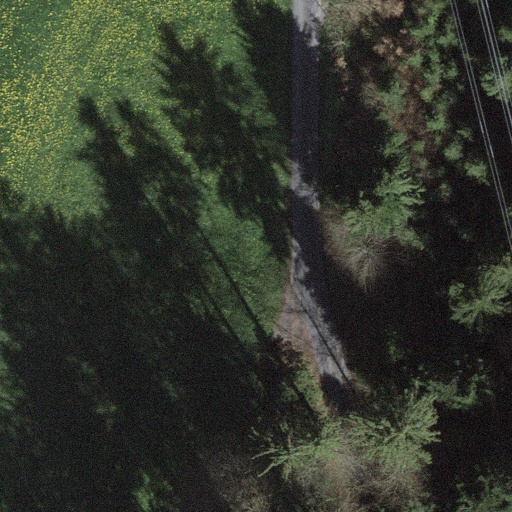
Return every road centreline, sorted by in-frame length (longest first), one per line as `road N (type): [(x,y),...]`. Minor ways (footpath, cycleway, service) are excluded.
road 1 (unclassified): [(369,511),(320,341),(311,269),(319,0)]
road 2 (track): [(215,511),(252,355),(311,269)]
